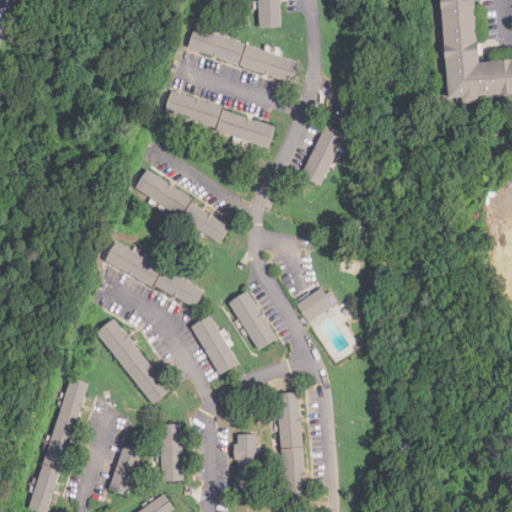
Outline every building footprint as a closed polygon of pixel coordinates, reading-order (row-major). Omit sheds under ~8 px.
[(258,0),(259,27),(280,26),(279,0),(258,0)] [(439,0),(445,98),(511,93),(511,57),(477,59),(473,0),(439,0)] [(301,59),(195,27),(188,49),(294,81),(301,59)] [(277,125),(223,110),(224,105),(172,91),(166,112),(219,127),(218,132),(271,146),(277,125)] [(346,133),(326,124),(302,175),(322,184),(346,133)] [(194,197),(147,169),(135,190),(222,242),(232,226),(191,201),(194,197)] [(195,309),(205,291),(118,241),(107,259),(195,309)] [(310,322),(334,304),(321,287),(297,305),(310,322)] [(229,303),(260,350),(279,337),(248,291),(229,303)] [(219,374),(239,364),(214,314),(194,324),(219,374)] [(117,317),(98,331),(153,405),(171,391),(117,317)] [(33,508),(48,511),(52,511),(87,382),(68,377),(33,508)] [(284,503),(307,502),(301,392),(278,393),(284,503)] [(184,480),(183,424),(161,424),(161,480),(184,480)] [(258,433),(235,434),(236,501),(259,501),(258,433)] [(129,495),(142,449),(123,444),(111,490),(129,495)] [(138,511),(176,511),(178,511),(167,494),(138,511)]
